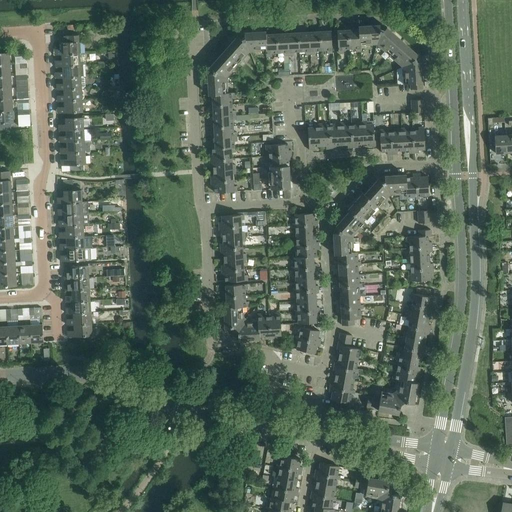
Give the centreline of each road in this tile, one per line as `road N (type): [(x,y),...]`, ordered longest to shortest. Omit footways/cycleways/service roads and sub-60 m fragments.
road 1 (tertiary): [(442,447),(454,427),(474,304),(462,0)]
road 2 (residential): [(0,34),(39,33),(47,287)]
road 3 (tertiary): [(456,172),(461,284),(442,447)]
road 4 (unclassified): [(0,376),(94,376),(180,410),(266,426)]
road 5 (residential): [(277,364),(269,355),(212,343),(206,209)]
road 6 (residential): [(206,209),(189,28)]
road 7 (tertiary): [(446,0),(456,172)]
road 8 (residential): [(304,203),(333,201),(365,169),(432,165)]
road 9 (unclassified): [(313,435),(441,454)]
road 10 (residential): [(373,99),(429,95),(432,165)]
road 11 (residential): [(288,81),(304,203)]
